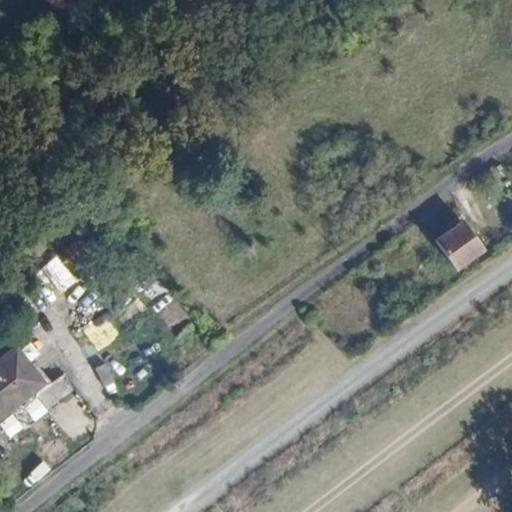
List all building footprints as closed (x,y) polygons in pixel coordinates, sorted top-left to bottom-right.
[(460,220),(434,241),(455,268),(481,246),(460,220)] [(51,248),(55,254),(78,237),(88,249),(96,243),(79,224),(51,248)] [(78,237),(55,254),(66,267),(88,249),(78,237)] [(75,279),(80,275),(98,261),(88,249),(66,267),(75,279)] [(62,290),(75,279),(66,267),(55,254),(42,264),(62,290)] [(80,275),(81,277),(87,272),(103,291),(115,281),(98,261),(80,275)] [(87,272),(81,277),(96,296),(103,291),(87,272)] [(16,345),(0,357),(0,419),(46,383),(16,345)]
